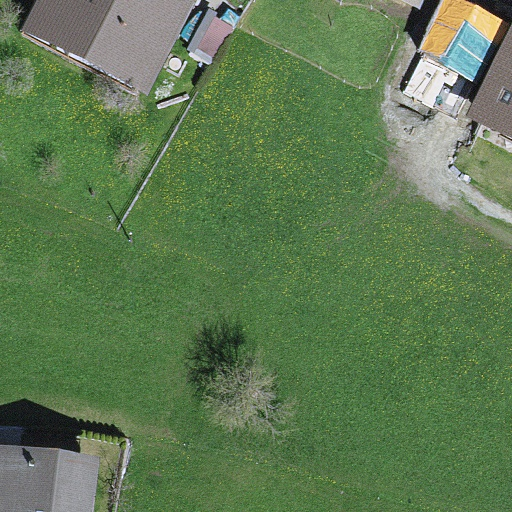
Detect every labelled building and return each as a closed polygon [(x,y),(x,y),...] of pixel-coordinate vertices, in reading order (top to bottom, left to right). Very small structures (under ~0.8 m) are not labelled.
[(201,3),(196,0),(35,0),(17,36),(149,104),(201,3)] [(423,0),(391,0),(418,13),(423,0)] [(508,26),(448,0),(444,0),(419,58),(482,85),(508,26)] [(511,143),(511,29),(482,85),(464,118),(511,143)] [(86,511),(90,463),(0,457),(0,511),(86,511)]
